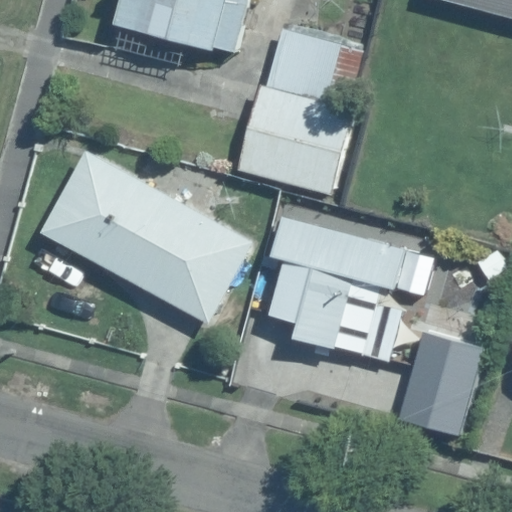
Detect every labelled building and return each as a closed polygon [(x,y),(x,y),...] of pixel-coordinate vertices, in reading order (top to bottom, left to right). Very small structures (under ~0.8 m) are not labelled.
[(128,0),(123,24),(244,55),(258,0),(128,0)] [(511,0),(432,0),(511,21),(511,0)] [(267,85),(243,167),(338,196),(380,51),(292,25),(273,87),(267,85)] [(96,145),(45,233),(212,330),(263,242),(96,145)] [(418,251),(290,217),(277,263),(290,266),(276,316),(303,323),(299,338),(367,357),(376,321),(352,315),(361,282),(406,294),(418,251)] [(335,352),(320,400),(402,425),(417,380),(335,352)]
